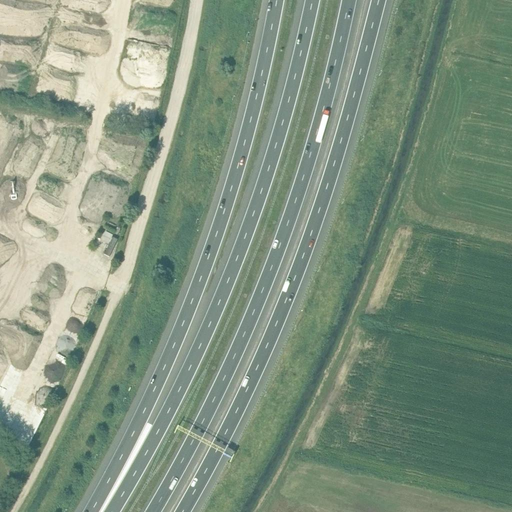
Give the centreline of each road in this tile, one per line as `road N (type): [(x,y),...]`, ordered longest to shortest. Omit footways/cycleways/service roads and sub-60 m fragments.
road 1 (motorway): [(313,0),(272,162),(231,271),(153,441),(109,511)]
road 2 (motorway): [(154,511),(265,285),(306,168),(349,0)]
road 3 (motorway): [(182,511),(287,297),(377,0)]
road 4 (track): [(198,0),(168,132),(116,291),(60,429),(12,511)]
road 5 (motorway): [(274,0),(208,258),(93,511)]
road 6 (unknown): [(79,271),(73,248),(101,120)]
road 7 (unknown): [(0,348),(41,349),(79,271)]
